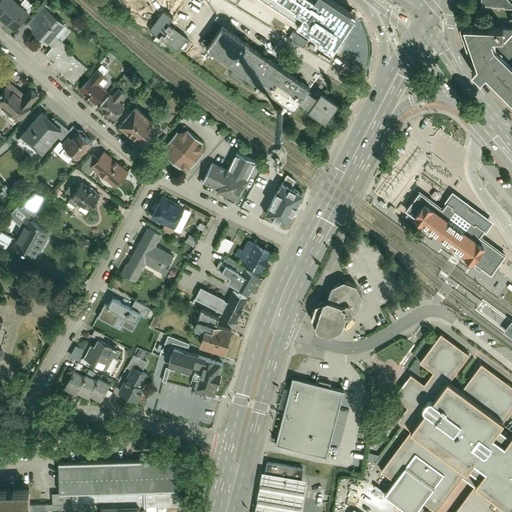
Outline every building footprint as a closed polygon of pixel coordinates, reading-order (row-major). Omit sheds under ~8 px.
[(2,0),(0,3),(0,15),(15,28),(29,11),(15,0),(2,0)] [(271,0),(302,20),(299,25),(335,49),(358,15),(334,0),(271,0)] [(46,44),(64,23),(45,6),(26,26),(46,44)] [(163,12),(150,29),(179,51),(188,38),(169,24),(173,19),(163,12)] [(303,111),(321,124),(336,103),(316,89),(312,96),(303,90),(305,87),(218,26),(203,47),(229,66),(227,70),(238,77),(241,74),(291,109),(295,102),(305,109),(303,111)] [(511,27),(465,26),(477,66),(474,69),(481,76),(486,71),(511,95),(511,27)] [(53,64),(74,82),(86,67),(65,50),(68,47),(55,36),(49,44),(52,46),(47,53),(55,61),(53,64)] [(330,63),(337,67),(342,59),(334,55),(330,63)] [(77,88),(93,103),(105,90),(99,85),(106,77),(98,71),(90,79),(87,77),(77,88)] [(0,103),(17,120),(39,96),(29,87),(26,91),(12,78),(0,91),(0,103)] [(95,106),(112,120),(124,106),(119,102),(126,94),(119,88),(112,95),(107,92),(95,106)] [(148,116),(135,106),(120,124),(133,135),(148,116)] [(62,127),(42,111),(21,136),(41,153),(62,127)] [(161,127),(148,116),(133,135),(146,146),(161,127)] [(184,128),(163,152),(185,172),(206,148),(184,128)] [(77,158),(91,142),(77,131),(64,147),(77,158)] [(210,162),(201,181),(235,197),(252,160),(236,152),(227,170),(210,162)] [(93,166),(115,184),(125,172),(103,154),(93,166)] [(70,195),(88,208),(98,195),(80,182),(70,195)] [(286,225),(301,195),(282,185),(267,215),(286,225)] [(419,194),(405,213),(489,276),(491,277),(497,269),(506,257),(482,239),(491,227),(447,194),(437,207),(419,194)] [(159,218),(180,229),(190,210),(169,199),(159,218)] [(15,245),(36,255),(48,230),(27,220),(15,245)] [(161,234),(147,227),(127,268),(140,275),(146,263),(165,273),(174,254),(155,245),(161,234)] [(0,245),(5,248),(11,236),(0,230),(0,245)] [(213,248),(224,254),(232,241),(220,234),(213,248)] [(242,262),(261,272),(271,253),(252,243),(242,262)] [(224,281),(248,294),(258,276),(226,258),(218,272),(227,276),(224,281)] [(311,315),(317,327),(329,332),(339,327),(344,314),(353,311),(352,308),(359,305),(363,296),(357,283),(345,278),(333,283),(328,298),(326,298),(316,302),(311,315)] [(216,307),(220,299),(221,298),(201,287),(195,298),(215,308),(216,307)] [(220,316),(234,322),(245,297),(232,291),(227,302),(220,299),(216,307),(223,310),(220,316)] [(136,321),(141,312),(113,297),(109,306),(105,304),(98,316),(119,328),(121,324),(133,330),(138,321),(136,321)] [(201,344),(225,351),(231,329),(217,325),(219,317),(201,308),(198,319),(193,318),(191,326),(205,330),(201,344)] [(425,383),(411,373),(403,384),(394,395),(408,405),(398,419),(411,428),(380,470),(393,480),(385,491),(412,511),(413,511),(423,500),(437,510),(463,475),(469,479),(475,484),(453,511),(511,511),(511,433),(511,435),(499,426),(511,407),(511,384),(481,362),(462,388),(450,379),(470,353),(441,332),(420,360),(434,371),(425,383)] [(94,337),(83,358),(100,367),(111,347),(94,337)] [(201,365),(203,356),(174,348),(170,362),(191,368),(193,363),(201,365)] [(132,365),(143,371),(148,362),(135,355),(129,366),(131,367),(132,365)] [(194,387),(213,393),(223,363),(214,360),(203,356),(201,365),(194,387)] [(131,367),(118,392),(135,400),(142,387),(140,386),(147,373),(143,371),(132,365),(131,367)] [(103,399),(111,383),(100,377),(98,381),(87,375),(86,378),(73,371),(64,388),(76,394),(78,391),(89,397),(91,393),(103,399)] [(343,389),(293,376),(277,442),(327,454),(343,389)] [(304,468),(269,461),(267,473),(302,479),(304,468)] [(139,511),(139,509),(177,508),(176,462),(58,464),(58,501),(28,502),(28,486),(0,486),(0,511),(139,511)] [(267,473),(261,472),(253,511),(299,511),(306,480),(302,479),(267,473)]
